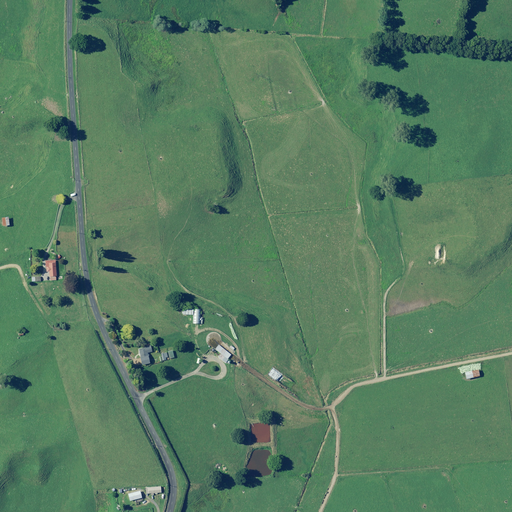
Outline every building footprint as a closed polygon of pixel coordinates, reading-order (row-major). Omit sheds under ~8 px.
[(57,280),(55,260),(45,261),(46,272),(49,272),(49,277),(50,276),(50,281),(57,280)] [(200,324),(200,317),(200,315),(201,315),(201,310),(193,309),(193,315),(193,324),(200,324)] [(231,355),(219,345),(215,349),(221,354),(218,358),(225,363),(228,360),(227,359),(231,355)] [(152,352),(150,346),(139,349),(142,365),(150,363),(147,353),(152,352)] [(479,377),(478,370),(464,373),(466,379),(479,377)] [(161,493),(161,487),(147,488),(147,489),(146,489),(146,494),(150,494),(150,496),(153,495),(153,493),(161,493)] [(128,494),(130,501),(135,500),(136,503),(142,501),(140,491),(128,494)]
